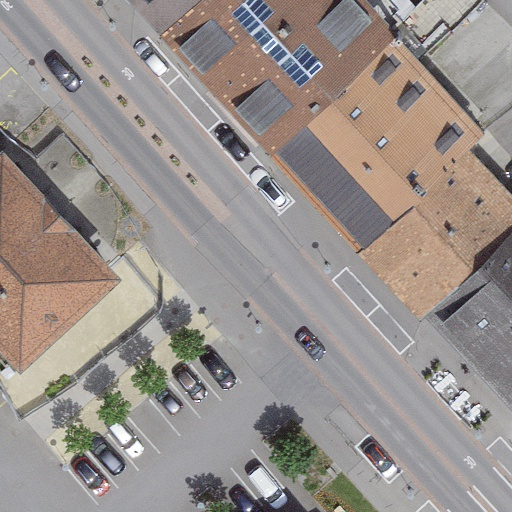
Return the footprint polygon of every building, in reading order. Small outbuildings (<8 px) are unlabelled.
[(137,0),(169,34),(205,0),(137,0)] [(377,0),(205,0),(169,34),(281,153),(400,41),(409,34),(377,0)] [(400,41),(281,153),(367,247),(473,150),(488,136),(400,41)] [(511,191),(473,150),(367,247),(426,312),(511,231),(511,191)] [(132,279),(11,153),(0,164),(0,342),(31,375),(132,279)] [(511,231),(426,312),(511,404),(511,231)]
